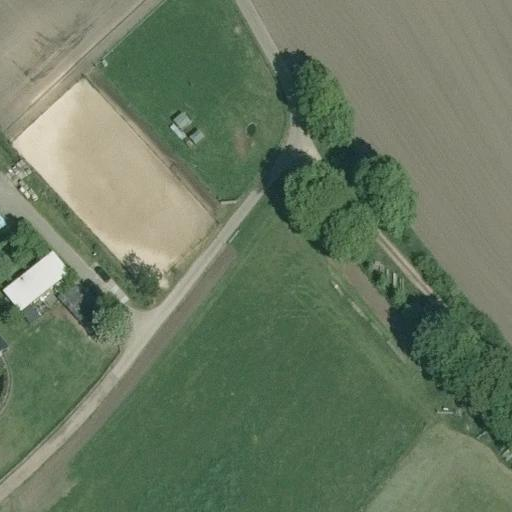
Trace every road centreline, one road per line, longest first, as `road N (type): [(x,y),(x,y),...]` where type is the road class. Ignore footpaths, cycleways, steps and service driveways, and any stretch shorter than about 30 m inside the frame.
road 1 (unclassified): [(0,492),(77,419),(290,150),(296,104),(241,0)]
road 2 (unknown): [(147,333),(0,199)]
